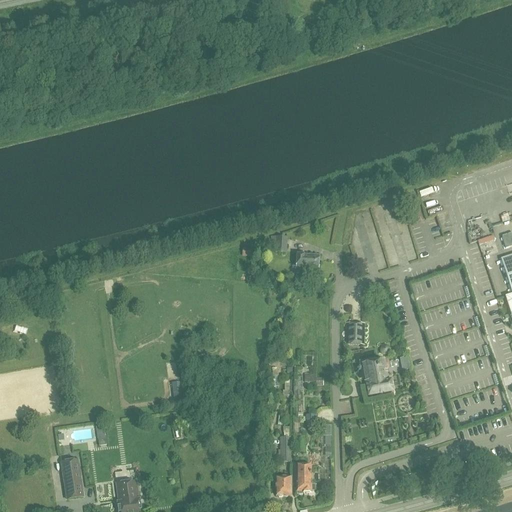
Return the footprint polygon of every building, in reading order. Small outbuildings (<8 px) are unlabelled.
[(424,199),(441,194),(439,185),(421,190),(424,199)] [(480,225),(470,227),(472,240),(482,237),(480,225)] [(275,252),(286,253),(288,238),(276,237),(275,252)] [(482,248),(498,244),(496,237),(480,240),(482,248)] [(242,257),(253,258),(254,249),(242,247),(242,257)] [(296,268),(318,271),(319,256),(297,253),(296,268)] [(511,256),(501,260),(511,293),(511,294),(505,297),(511,317),(511,256)] [(346,346),(364,346),(364,325),(346,325),(346,346)] [(362,364),(368,397),(392,392),(390,382),(388,382),(384,360),(362,364)] [(316,386),(323,386),(324,379),(316,379),(317,375),(304,375),(304,382),(316,382),(316,386)] [(284,381),(284,391),(287,391),(287,397),(292,397),(292,391),(293,391),(293,381),(284,381)] [(173,393),(174,406),(183,405),(182,393),(173,393)] [(306,423),(306,428),(318,427),(318,415),(305,416),(306,423)] [(99,446),(107,445),(104,424),(96,426),(99,446)] [(331,427),(320,427),(320,437),(331,437),(331,427)] [(280,439),(281,463),(292,462),(291,438),(280,439)] [(295,447),(295,454),(305,454),(305,440),(297,440),(297,447),(295,447)] [(61,463),(66,502),(85,499),(79,461),(61,463)] [(297,467),(298,480),(301,480),(301,479),(303,479),(303,482),(312,482),(311,467),(297,467)] [(276,479),(277,497),(286,497),(286,496),(292,496),(291,479),(276,479)] [(298,480),(298,495),(303,495),(303,492),(312,492),(312,482),(303,482),(303,479),(301,479),(301,480),(298,480)] [(118,502),(119,511),(141,511),(140,500),(139,500),(137,481),(116,484),(118,502)] [(334,487),(324,487),(324,497),(334,497),(334,487)]
